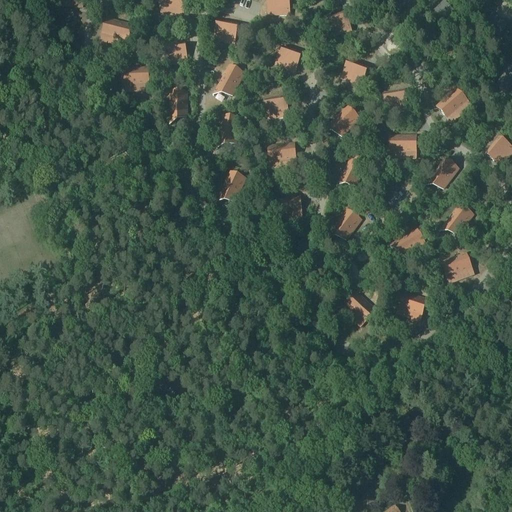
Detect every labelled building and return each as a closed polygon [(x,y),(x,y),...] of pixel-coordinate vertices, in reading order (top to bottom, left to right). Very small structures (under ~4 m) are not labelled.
[(72,3),(72,9),(81,9),(81,0),(55,0),(56,2),(72,3)] [(171,11),(172,16),(182,15),(180,0),(158,0),(161,13),(171,11)] [(278,11),(279,16),(289,16),(288,0),(268,0),(269,11),(278,11)] [(443,3),(430,16),(439,26),(453,13),(443,3)] [(324,20),(329,34),(339,31),(341,35),(350,32),(344,14),(324,20)] [(493,14),(484,25),(499,37),(507,26),(493,14)] [(106,21),(102,38),(118,42),(117,47),(126,49),(131,28),(106,21)] [(224,39),(223,44),(233,46),(237,26),(217,23),(214,37),(224,39)] [(176,60),(176,66),(186,64),(184,45),(164,47),(166,62),(176,60)] [(286,65),(285,70),(294,74),(301,55),(282,49),(277,62),(286,65)] [(352,79),(350,84),(360,88),(367,69),(348,62),(343,76),(352,79)] [(227,68),(215,91),(230,99),(242,76),(227,68)] [(139,87),(139,93),(148,92),(147,70),(122,71),(123,88),(139,87)] [(494,87),(505,96),(511,87),(511,77),(506,72),(494,87)] [(460,109),(464,113),(470,107),(456,91),(437,108),(448,120),(460,109)] [(395,108),(396,113),(406,112),(403,92),(384,95),(386,109),(395,108)] [(168,120),(184,120),(185,94),(168,94),(168,120)] [(265,101),(267,116),(277,114),(277,119),(288,118),(285,98),(265,101)] [(346,109),(328,127),(340,139),(358,121),(346,109)] [(216,143),(233,146),(237,121),(221,118),(216,143)] [(390,138),(390,155),(406,155),(406,160),(415,160),(415,138),(390,138)] [(484,155),(495,165),(502,157),(506,160),(511,153),(511,151),(498,139),(484,155)] [(268,149),(270,165),(286,164),(287,169),(296,168),(293,146),(268,149)] [(339,181),(354,188),(365,166),(351,158),(339,181)] [(428,181),(441,191),(456,171),(443,161),(428,181)] [(229,174),(218,197),(233,204),(244,181),(229,174)] [(274,200),(276,217),(292,215),(292,221),(301,220),(299,198),(274,200)] [(443,228),(456,238),(472,217),(458,208),(443,228)] [(330,232),(344,243),(359,222),(346,212),(330,232)] [(415,233),(393,245),(401,260),(423,247),(415,233)] [(463,275),(465,280),(473,277),(466,256),(442,265),(447,281),(463,275)] [(402,295),(396,311),(412,316),(410,321),(419,324),(426,303),(402,295)] [(356,319),(353,324),(359,330),(374,313),(355,296),(344,308),(356,319)] [(396,447),(417,428),(407,417),(386,436),(396,447)] [(360,504),(367,511),(375,503),(367,496),(360,504)]
